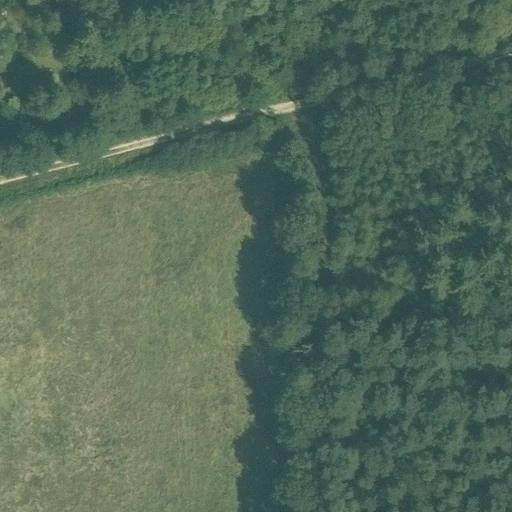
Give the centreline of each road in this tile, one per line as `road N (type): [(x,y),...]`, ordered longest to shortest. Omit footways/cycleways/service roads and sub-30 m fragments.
road 1 (track): [(318,511),(322,197),(306,103)]
road 2 (track): [(306,103),(0,181)]
road 3 (track): [(511,50),(306,103)]
